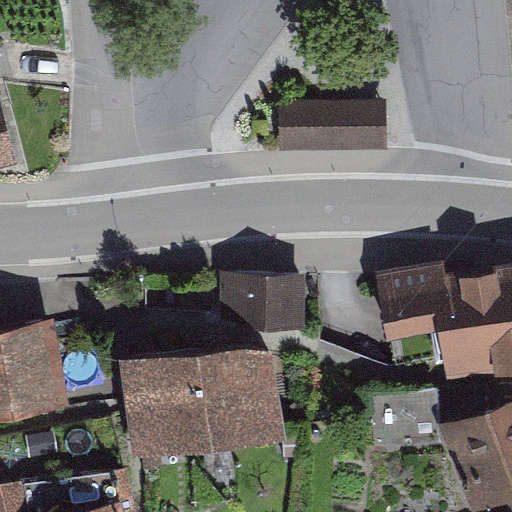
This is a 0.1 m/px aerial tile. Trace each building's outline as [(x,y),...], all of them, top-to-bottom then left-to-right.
[(396,100),(286,108),(290,158),(400,150),(396,100)] [(438,257),(374,266),(384,338),(425,332),(430,373),(511,362),(511,265),(440,275),(438,257)] [(307,273),(232,271),(231,325),(305,326),(307,273)] [(49,318),(0,326),(0,400),(62,390),(49,318)] [(246,346),(111,360),(120,446),(255,432),(246,346)] [(511,511),(511,384),(439,404),(472,511),(511,511)] [(103,511),(96,469),(0,486),(0,511),(103,511)]
